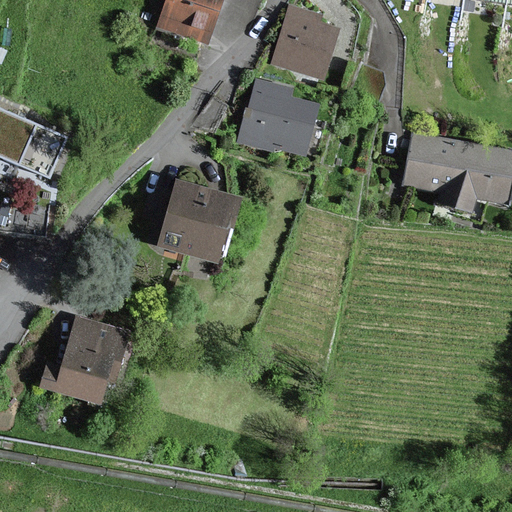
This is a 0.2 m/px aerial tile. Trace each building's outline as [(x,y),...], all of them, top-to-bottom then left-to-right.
[(222,0),(168,0),(160,25),(207,42),(222,0)] [(320,17),(287,7),(268,68),(321,84),(337,32),(318,26),(320,17)] [(267,94),(250,90),(237,145),(303,160),(316,106),(290,100),(292,90),(269,85),(267,94)] [(61,141),(0,114),(0,158),(45,178),(61,141)] [(511,183),(511,154),(408,138),(401,190),(441,196),(439,208),(475,213),(477,200),(509,205),(511,183)] [(240,202),(174,182),(154,248),(219,268),(240,202)] [(130,337),(75,319),(60,368),(47,364),(39,389),(97,408),(105,383),(115,386),(130,337)]
